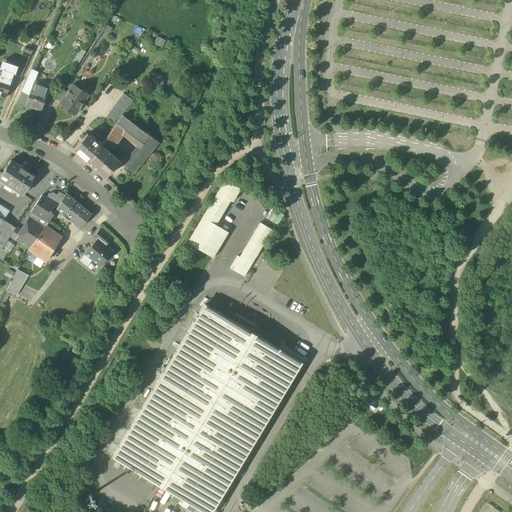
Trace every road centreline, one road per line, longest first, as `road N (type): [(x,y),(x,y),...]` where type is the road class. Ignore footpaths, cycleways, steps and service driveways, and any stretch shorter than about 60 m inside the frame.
road 1 (tertiary): [(292,29),(282,135),(326,279),(359,336),(422,411),(511,477)]
road 2 (tertiary): [(511,458),(444,410),(408,372),(341,270),(309,179),(292,29)]
road 3 (track): [(12,511),(204,190),(257,141)]
road 4 (residential): [(0,133),(56,156),(132,226)]
